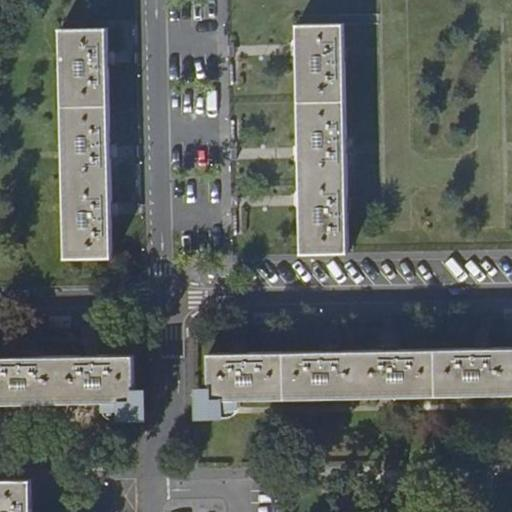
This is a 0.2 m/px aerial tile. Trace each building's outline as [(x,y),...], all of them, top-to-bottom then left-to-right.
[(344,25),(299,25),(300,49),(300,101),(301,152),(301,184),(302,201),(302,255),(348,254),(344,25)] [(111,30),(66,31),(69,258),(114,257),(114,208),(113,151),(112,104),(111,57),(111,30)] [(511,393),(511,346),(510,347),(359,349),(241,350),(232,350),(216,350),(217,386),(199,386),(199,415),(230,414),(230,404),(241,403),(241,397),(511,393)] [(2,358),(0,358),(0,405),(106,405),(106,411),(125,410),(125,421),(146,421),(146,392),(137,392),(137,357),(102,357),(2,358)] [(34,511),(34,480),(0,480),(0,511),(34,511)]
